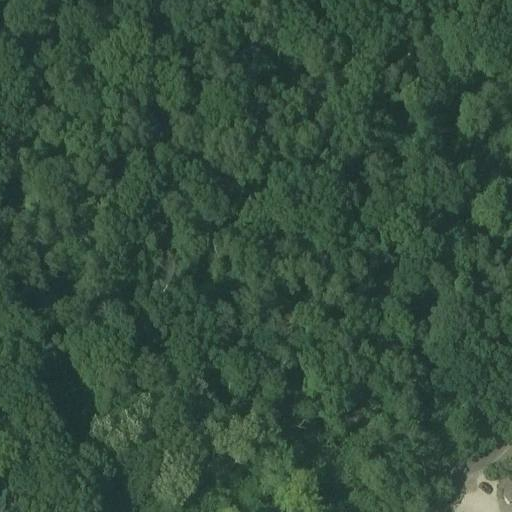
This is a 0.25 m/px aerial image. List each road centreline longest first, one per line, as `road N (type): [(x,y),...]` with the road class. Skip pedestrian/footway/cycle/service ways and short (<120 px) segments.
road 1 (unclassified): [(307,511),(482,466),(511,443)]
road 2 (unclassified): [(197,0),(0,39)]
